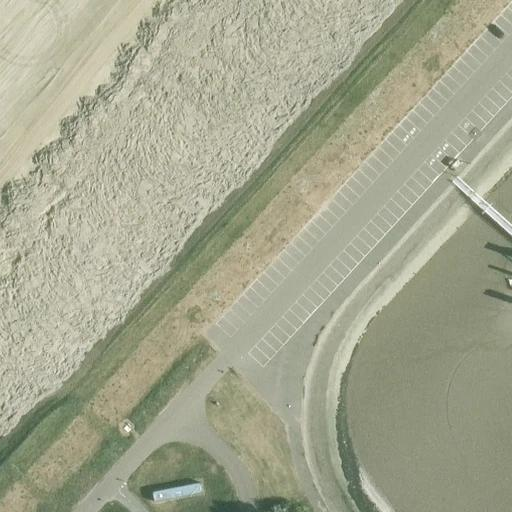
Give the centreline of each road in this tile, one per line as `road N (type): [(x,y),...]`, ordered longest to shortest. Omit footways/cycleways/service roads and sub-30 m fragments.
road 1 (unclassified): [(179,411),(511,49)]
road 2 (unclassified): [(85,511),(179,411)]
road 3 (unclassified): [(179,411),(244,482),(248,511)]
